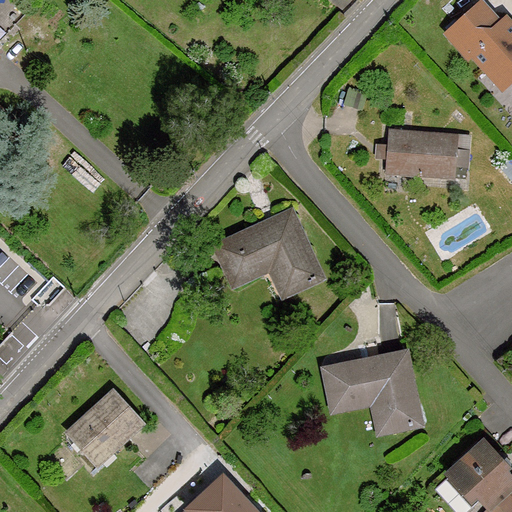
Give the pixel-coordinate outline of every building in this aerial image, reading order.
[(502,24),(483,4),(451,32),(470,54),(474,50),(489,67),(499,68),(510,80),(511,78),(511,27),(508,31),(502,24)] [(511,27),(511,23),(507,19),(502,24),(508,31),(511,27)] [(499,68),(489,67),(505,85),(510,80),(499,68)] [(0,122),(2,124),(10,116),(0,106),(0,122)] [(457,149),(459,134),(389,128),(387,144),(386,158),(385,172),(455,177),(456,165),(457,149)] [(387,144),(378,143),(376,157),(386,158),(387,144)] [(466,165),(467,149),(457,149),(456,165),(466,165)] [(267,223),(270,229),(294,218),(292,212),(267,223)] [(217,246),(234,284),(272,267),(283,261),(296,288),(322,277),(294,218),(270,229),(267,223),(217,246)] [(296,288),(283,261),(272,267),(284,293),(296,288)] [(382,359),(382,364),(408,360),(405,349),(381,354),(382,359)] [(328,369),(336,409),(374,401),(387,399),(393,428),(421,423),(408,360),(382,364),(382,359),(328,369)] [(71,432),(98,463),(143,423),(115,391),(71,432)] [(393,428),(387,399),(374,401),(381,430),(393,428)] [(511,511),(511,468),(508,465),(511,459),(506,454),(500,456),(487,441),(450,474),(466,491),(471,486),(489,506),(483,511),(511,511)] [(146,458),(132,472),(151,492),(165,479),(146,458)] [(256,511),(223,477),(186,511),(256,511)]
